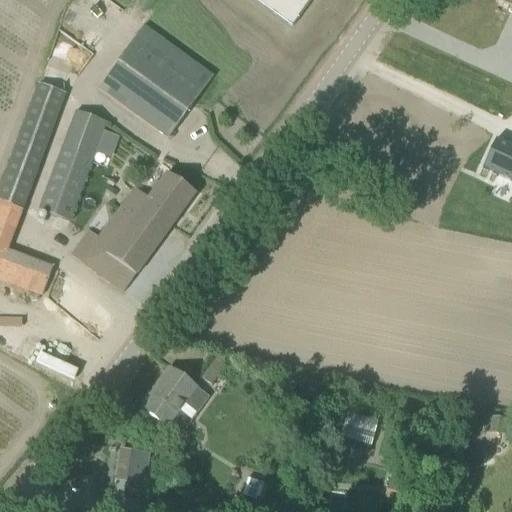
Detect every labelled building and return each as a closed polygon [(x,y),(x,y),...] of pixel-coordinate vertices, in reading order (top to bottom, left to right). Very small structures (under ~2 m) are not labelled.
[(253,0),(292,29),(307,8),(304,6),(308,0),(253,0)] [(511,0),(496,0),(496,1),(511,8),(511,0)] [(167,140),(192,106),(213,78),(143,27),(98,90),(167,140)] [(66,95),(38,85),(0,188),(0,203),(22,211),(23,212),(66,95)] [(69,223),(76,205),(106,123),(75,112),(38,212),(69,223)] [(511,146),(495,138),(494,139),(480,168),(480,169),(511,184),(511,146)] [(123,293),(172,226),(195,195),(166,175),(148,200),(134,190),(106,228),(105,228),(97,238),(89,233),(72,256),(123,293)] [(52,270),(21,259),(12,285),(42,296),(52,270)] [(37,321),(33,332),(73,349),(78,338),(37,321)] [(211,387),(229,361),(218,355),(201,379),(211,387)] [(303,384),(305,374),(287,369),(284,381),(303,384)] [(170,370),(141,410),(167,429),(179,438),(208,398),(170,370)] [(148,456),(120,451),(117,469),(128,471),(124,497),(141,499),(148,456)] [(439,511),(445,494),(391,477),(382,505),(405,511),(439,511)] [(248,478),(242,497),(259,502),(265,484),(248,478)]
